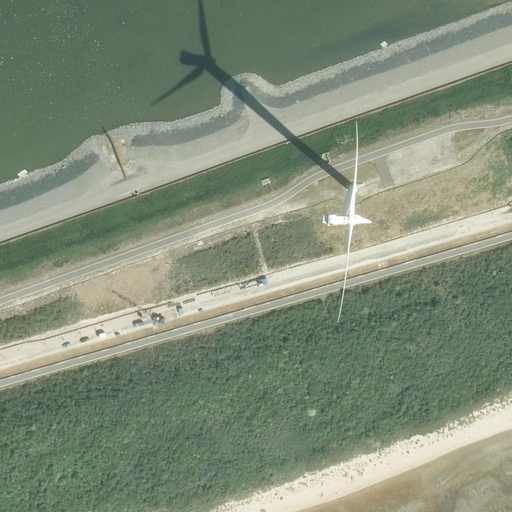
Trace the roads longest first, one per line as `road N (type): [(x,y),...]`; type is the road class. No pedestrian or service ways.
road 1 (track): [(511,13),(0,196)]
road 2 (unclassified): [(511,231),(0,383)]
